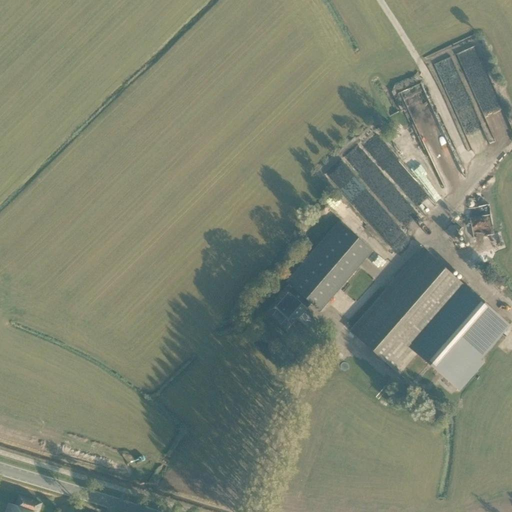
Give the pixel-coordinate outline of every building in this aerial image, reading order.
[(489,146),(483,152),(488,156),(485,159),(489,163),(498,154),(489,146)] [(474,217),(475,236),(496,235),(495,215),(474,217)] [(289,286),(276,301),(277,302),(268,312),(288,330),(297,319),(298,320),(311,305),(321,313),(373,252),(338,222),(285,283),(289,286)] [(510,326),(423,251),(351,333),(399,375),(417,354),(460,392),(484,364),(480,360),(510,326)] [(38,511),(41,504),(19,497),(15,506),(8,504),(4,511),(38,511)]
